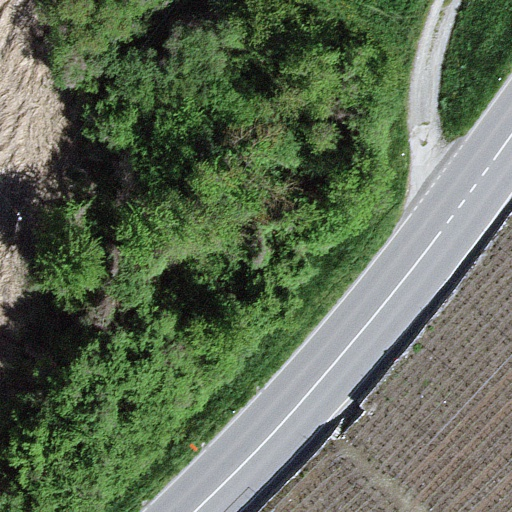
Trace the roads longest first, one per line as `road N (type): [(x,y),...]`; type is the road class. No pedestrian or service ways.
road 1 (tertiary): [(191,511),(369,321),(511,131)]
road 2 (track): [(460,205),(438,176),(412,94),(442,0)]
